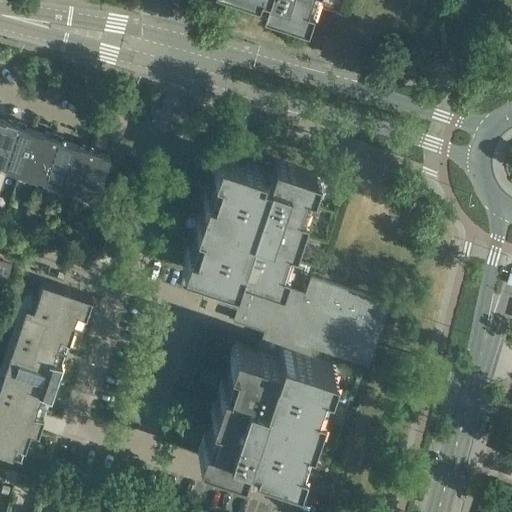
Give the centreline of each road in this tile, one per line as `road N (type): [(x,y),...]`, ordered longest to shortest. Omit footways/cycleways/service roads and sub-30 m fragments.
road 1 (residential): [(497,126),(241,61),(211,66)]
road 2 (residential): [(211,66),(231,84),(429,144),(480,168)]
road 3 (residential): [(130,282),(82,428),(143,448)]
road 4 (residential): [(143,448),(190,302),(130,282)]
road 5 (residential): [(0,84),(176,146)]
road 6 (residential): [(285,511),(289,498),(143,448)]
road 7 (residential): [(159,52),(0,14)]
road 8 (primary): [(499,204),(478,361)]
road 9 (primary): [(437,511),(478,361)]
road 10 (residential): [(130,282),(176,146)]
